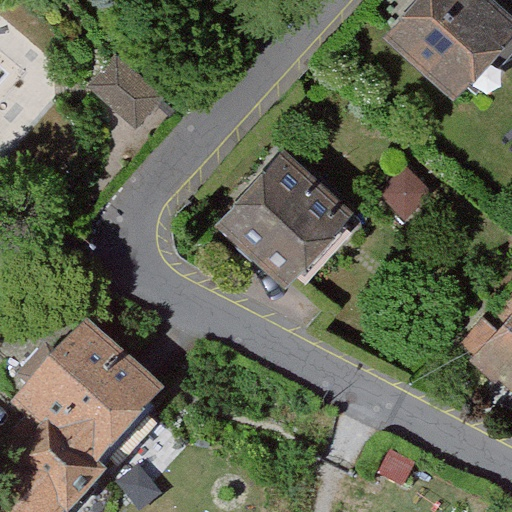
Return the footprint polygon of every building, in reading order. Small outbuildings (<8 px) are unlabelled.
[(511,28),(511,14),(495,0),(410,0),(384,30),(456,93),(511,28)] [(115,55),(91,83),(137,122),(161,94),(115,55)] [(352,205),(280,142),(215,216),(287,279),(352,205)] [(378,190),(405,219),(434,191),(407,163),(378,190)] [(0,511),(64,511),(169,403),(90,329),(16,407),(45,435),(0,482),(0,511)] [(511,333),(487,367),(511,386),(511,333)]
